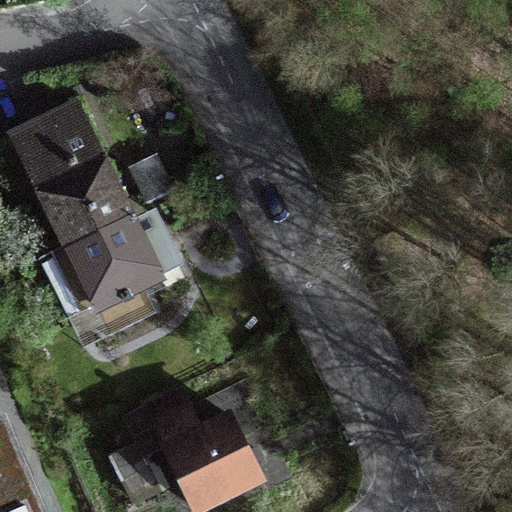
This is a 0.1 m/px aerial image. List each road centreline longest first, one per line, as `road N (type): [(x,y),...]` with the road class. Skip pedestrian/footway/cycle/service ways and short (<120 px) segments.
road 1 (residential): [(434,495),(192,0)]
road 2 (residential): [(191,0),(85,35),(0,48)]
